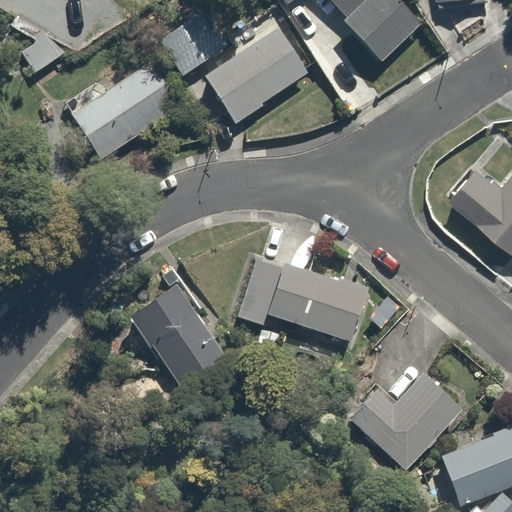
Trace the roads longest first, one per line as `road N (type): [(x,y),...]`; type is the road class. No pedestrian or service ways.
road 1 (residential): [(0,364),(124,233),(169,205),(219,189),(339,181)]
road 2 (residential): [(339,181),(511,339)]
road 3 (residential): [(339,181),(511,60)]
